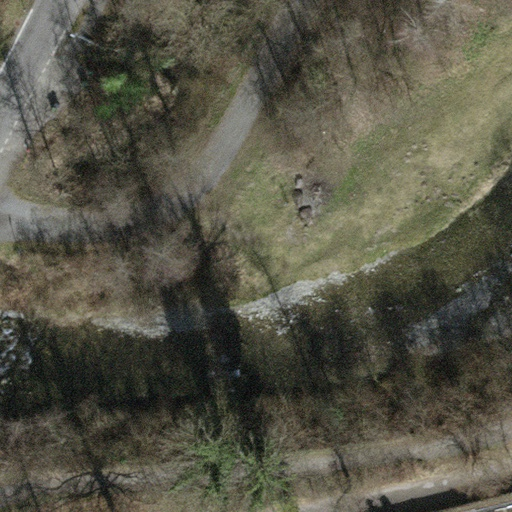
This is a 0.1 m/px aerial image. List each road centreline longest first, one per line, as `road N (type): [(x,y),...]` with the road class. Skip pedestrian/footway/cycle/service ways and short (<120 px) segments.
road 1 (track): [(0,228),(78,236),(147,219),(226,147),(310,0)]
road 2 (track): [(324,511),(397,500),(511,460)]
